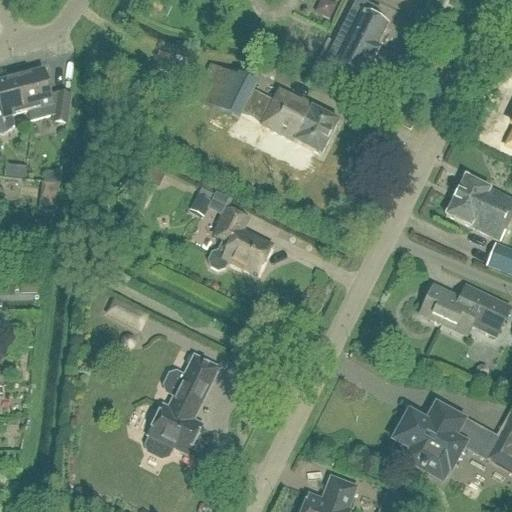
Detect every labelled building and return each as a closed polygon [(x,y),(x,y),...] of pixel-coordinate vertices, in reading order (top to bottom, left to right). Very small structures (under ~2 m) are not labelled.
[(376,25),(380,16),(356,3),(324,67),(334,73),(333,74),(357,86),(367,64),(371,66),(376,53),(374,51),(384,29),(376,25)] [(240,118),(320,158),(337,124),(278,94),(272,105),(252,95),(256,88),(236,78),(235,81),(209,68),(193,103),(237,125),(240,118)] [(42,74),(17,81),(26,115),(28,124),(54,118),(56,98),(49,100),(42,74)] [(26,115),(17,81),(0,85),(0,137),(5,136),(7,134),(14,129),(11,119),(15,118),(26,115)] [(53,126),(64,127),(68,99),(56,98),(54,118),(53,126)] [(445,218),(499,246),(511,219),(511,204),(464,180),(445,218)] [(228,265),(255,279),(270,250),(239,235),(245,223),(225,213),(213,239),(221,243),(216,254),(209,257),(205,264),(208,273),(216,276),(224,274),(228,265)] [(489,266),(487,270),(511,279),(511,257),(495,251),(489,266)] [(431,290),(418,318),(465,340),(474,322),(500,335),(511,311),(485,298),(479,312),(431,290)] [(105,318),(138,334),(145,320),(112,304),(105,318)] [(192,424),(218,372),(192,360),(183,379),(175,375),(168,378),(162,389),(165,396),(173,400),(167,412),(161,409),(146,440),(150,442),(146,449),(148,455),(160,461),(166,459),(169,451),(185,459),(201,429),(192,424)] [(393,444),(410,454),(404,465),(422,476),(432,457),(434,456),(453,466),(463,449),(452,443),(458,433),(492,453),(493,452),(511,463),(511,417),(496,445),(435,409),(425,427),(408,417),(393,444)] [(306,497),(300,511),(346,511),(355,491),(329,481),(320,503),(306,497)] [(379,511),(403,511),(407,504),(386,496),(379,511)]
